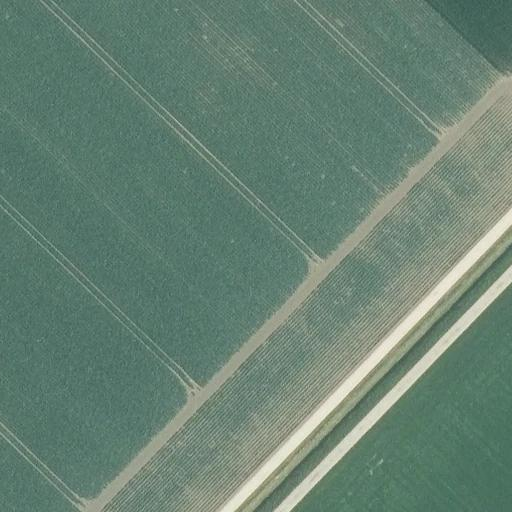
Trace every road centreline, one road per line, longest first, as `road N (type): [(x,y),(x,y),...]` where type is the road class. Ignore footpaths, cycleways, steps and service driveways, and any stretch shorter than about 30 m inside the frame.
road 1 (track): [(511,214),(224,511)]
road 2 (track): [(282,511),(511,274)]
